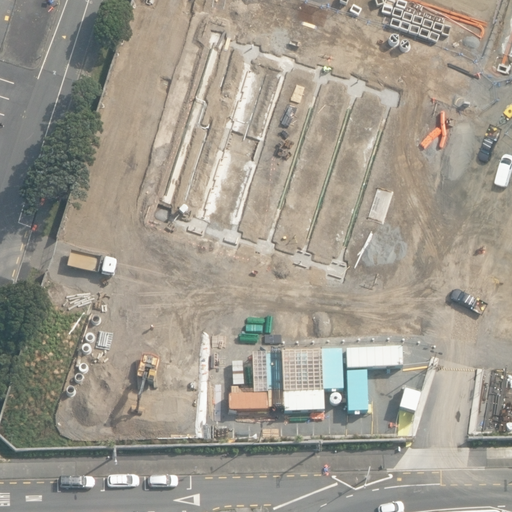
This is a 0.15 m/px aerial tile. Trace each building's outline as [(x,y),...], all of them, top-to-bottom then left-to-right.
[(32,334),(44,339),(14,419),(68,439),(105,340),(131,269),(81,251),(59,311),(43,305),(32,334)] [(105,340),(128,349),(121,367),(171,385),(178,367),(193,326),(204,296),(131,269),(105,340)] [(177,399),(201,408),(198,417),(219,425),(224,412),(247,421),(268,361),(271,354),(202,329),(187,370),(177,399)] [(403,352),(407,342),(370,329),(337,427),(382,443),(384,435),(401,441),(428,360),(403,352)] [(231,462),(276,464),(288,433),(307,440),(328,383),(318,380),(325,363),(292,351),(285,368),(268,361),(247,421),(231,462)]
